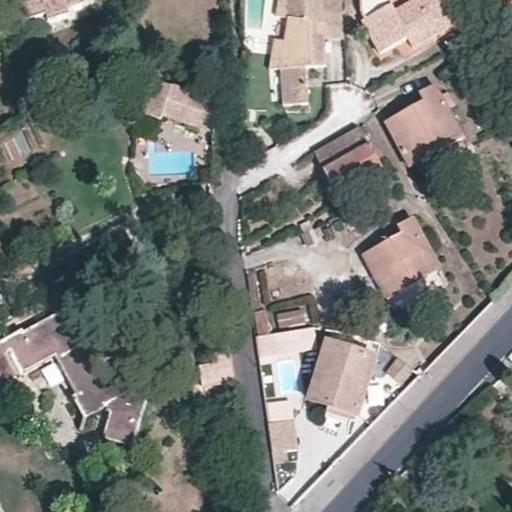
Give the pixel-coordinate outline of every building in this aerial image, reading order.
[(71,0),(20,0),(25,13),(44,6),(47,13),(70,5),(69,1),(71,0)] [(344,39),(340,0),(279,0),(276,17),(288,19),(284,42),(274,41),(269,70),(280,70),(283,106),(308,104),(306,69),(326,66),(325,41),(344,39)] [(388,1),(388,0),(356,0),(358,19),(388,1)] [(455,25),(440,0),(408,0),(393,9),(388,1),(358,19),(381,55),(406,40),(412,51),(455,25)] [(511,8),(511,0),(509,0),(503,1),(504,10),(511,8)] [(165,115),(217,131),(220,121),(225,105),(228,104),(154,81),(144,114),(163,121),(165,115)] [(466,139),(437,86),(422,95),(425,103),(388,124),(412,168),(466,139)] [(385,169),(363,128),(346,136),(319,149),(316,152),(328,173),(339,193),(385,169)] [(443,271),(414,219),(399,227),(403,235),(365,256),(389,300),(443,271)] [(131,393),(99,332),(88,337),(71,308),(26,332),(23,329),(2,339),(2,342),(0,343),(0,378),(17,369),(20,373),(57,354),(78,392),(74,395),(86,415),(108,403),(112,409),(105,436),(135,446),(147,399),(131,393)] [(276,328),(307,323),(304,309),(274,313),(276,328)] [(255,327),(267,327),(265,314),(254,314),(255,327)] [(268,339),(267,327),(255,327),(258,340),(268,339)] [(279,351),(298,346),(294,331),(275,336),(279,351)] [(347,418),(345,424),(351,426),(361,395),(371,361),(323,347),(305,405),(322,410),(347,418)] [(239,382),(235,352),(217,355),(221,385),(239,382)] [(320,417),(345,424),(347,418),(322,410),(320,417)] [(295,421),(268,425),(272,459),(289,457),(300,455),(295,421)] [(289,457),(272,459),(273,467),(290,465),(289,457)]
